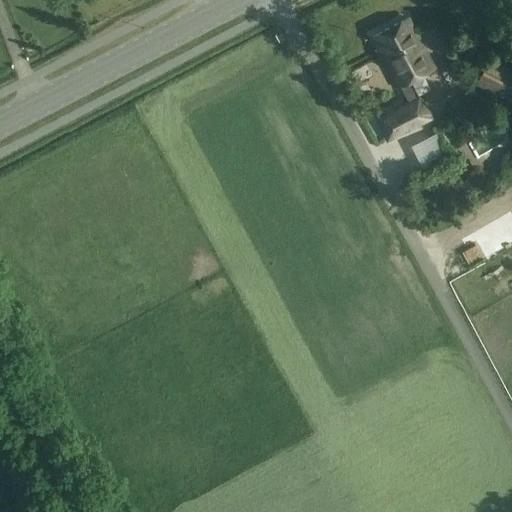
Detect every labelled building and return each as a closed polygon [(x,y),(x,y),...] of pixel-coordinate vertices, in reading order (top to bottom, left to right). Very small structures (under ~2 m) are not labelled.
[(400,84),(410,102),(378,119),(389,139),(432,116),(422,96),(416,99),(406,81),(434,66),(409,17),(372,37),(398,85),(400,84)] [(464,31),(456,35),(455,35),(446,40),(451,48),(467,40),(469,40),(464,31)] [(492,44),(492,37),(486,34),(480,38),(481,45),(487,48),(492,44)] [(476,84),(511,101),(511,69),(489,58),(476,84)] [(488,144),(510,131),(502,116),(479,129),(488,144)]
